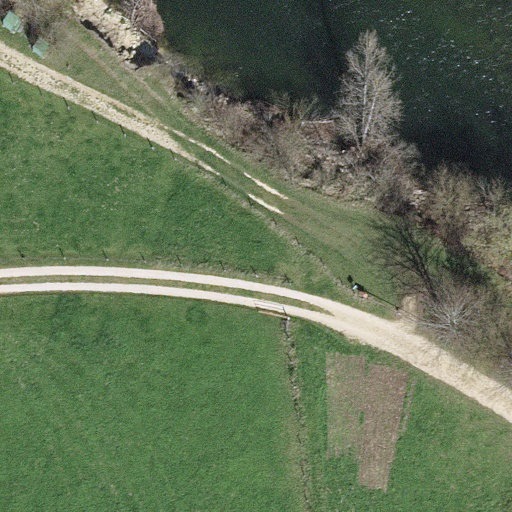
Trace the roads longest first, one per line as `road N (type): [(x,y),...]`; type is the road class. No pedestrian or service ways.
road 1 (track): [(0,280),(175,281),(293,301),(395,337),(511,404)]
road 2 (track): [(369,327),(374,291),(357,266),(246,178),(51,0)]
road 3 (track): [(246,178),(511,311)]
road 4 (track): [(246,178),(0,56)]
